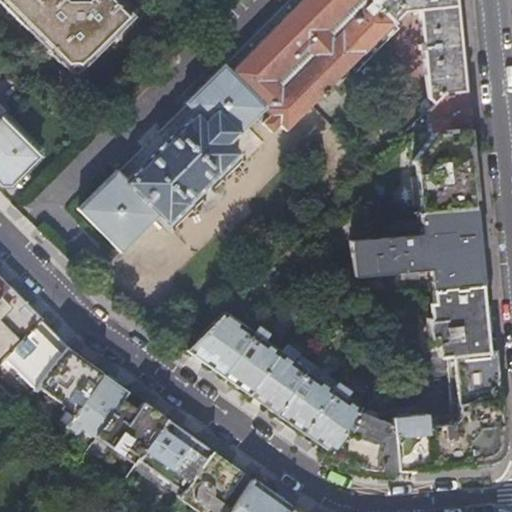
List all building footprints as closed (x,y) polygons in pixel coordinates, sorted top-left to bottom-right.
[(0,0),(0,4),(71,74),(73,76),(76,76),(79,74),(135,18),(116,0),(0,0)] [(442,94),(462,92),(453,0),(299,0),(228,71),(222,65),(183,104),(193,114),(126,180),(116,171),(77,210),(122,253),(158,217),(174,232),(245,160),(229,144),(265,107),(272,114),(265,122),(279,136),(346,69),(352,75),(400,27),(394,21),(405,10),(416,10),(424,98),(432,104),(442,94)] [(431,132),(463,129),(466,129),(462,92),(442,94),(432,104),(428,108),(431,132)] [(0,117),(39,155),(43,151),(5,112),(0,117)] [(0,117),(0,116),(0,186),(10,187),(40,157),(39,155),(0,117)] [(320,154),(333,141),(310,119),(298,132),(320,154)] [(463,129),(431,132),(407,134),(410,165),(412,164),(413,177),(410,177),(414,213),(417,213),(471,208),(470,198),(469,199),(463,129)] [(478,285),(471,208),(417,213),(419,230),(419,234),(348,241),(351,277),(427,269),(429,290),(478,285)] [(417,213),(414,213),(404,214),(406,231),(419,230),(417,213)] [(478,285),(429,290),(432,318),(426,319),(429,359),(443,358),(445,377),(495,372),(492,351),(484,351),(478,285)] [(6,289),(0,295),(0,359),(2,358),(38,321),(32,314),(18,300),(6,289)] [(239,323),(223,312),(185,350),(207,366),(223,377),(258,328),(243,317),(239,323)] [(170,320),(162,331),(175,341),(185,347),(193,336),(170,320)] [(52,334),(38,321),(2,358),(33,389),(36,385),(65,348),(52,334)] [(258,328),(223,377),(238,388),(249,395),(280,352),(265,341),(269,335),(258,328)] [(76,356),(65,348),(36,385),(62,404),(59,408),(71,418),(101,374),(91,367),(76,356)] [(294,362),(280,352),(249,395),(266,408),(275,414),(310,365),(298,356),(294,362)] [(310,365),(275,414),(287,423),(302,433),(333,390),(317,379),(321,373),(310,365)] [(495,372),(445,377),(450,424),(426,427),(429,468),(459,466),(487,463),(493,461),(499,456),(501,451),(502,446),(495,372)] [(71,418),(66,425),(75,432),(80,425),(96,436),(122,399),(127,392),(115,384),(101,374),(71,418)] [(333,390),(302,433),(318,445),(331,453),(358,413),(361,410),(345,399),(349,393),(337,384),(333,390)] [(122,399),(96,436),(125,457),(130,451),(139,458),(166,420),(150,408),(142,403),(137,410),(122,399)] [(407,418),(391,419),(392,426),(396,471),(415,470),(429,468),(426,427),(424,408),(406,409),(407,418)] [(337,463),(346,468),(355,472),(365,475),(376,476),(386,477),(396,476),(396,471),(392,426),(358,413),(331,453),(328,457),(337,463)] [(190,432),(172,419),(170,423),(177,428),(198,443),(206,448),(208,445),(190,432)] [(139,458),(135,464),(179,496),(210,451),(206,448),(198,443),(194,449),(173,433),(177,428),(170,423),(166,420),(139,458)] [(198,443),(177,428),(173,433),(194,449),(198,443)] [(179,496),(178,497),(199,511),(229,511),(236,502),(227,496),(242,474),(224,461),(210,451),(179,496)] [(251,480),(236,502),(229,511),(289,511),(291,510),(292,509),(270,493),(251,480)]
